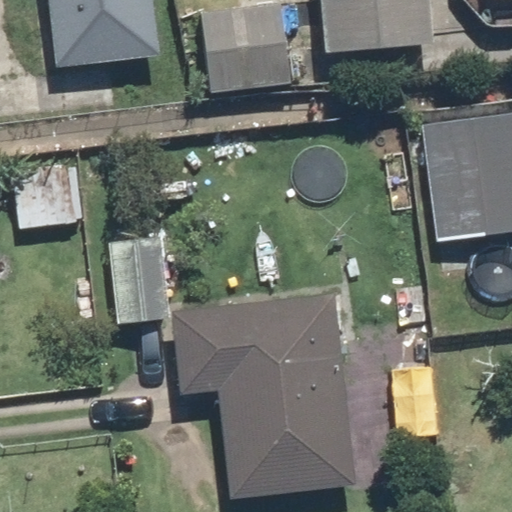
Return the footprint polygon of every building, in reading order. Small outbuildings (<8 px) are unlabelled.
[(152,0),(50,0),(58,65),(159,53),(152,0)] [(429,0),(322,0),(327,49),(434,39),(429,0)] [(279,5),(200,14),(209,90),(288,81),(279,5)] [(511,112),(420,123),(438,275),(511,266),(511,112)] [(15,170),(22,228),(79,222),(72,164),(15,170)] [(228,243),(232,277),(304,269),(300,235),(228,243)] [(109,242),(119,324),(168,318),(159,236),(109,242)] [(354,481),(332,293),(172,311),(182,394),(219,389),(231,495),(354,481)]
